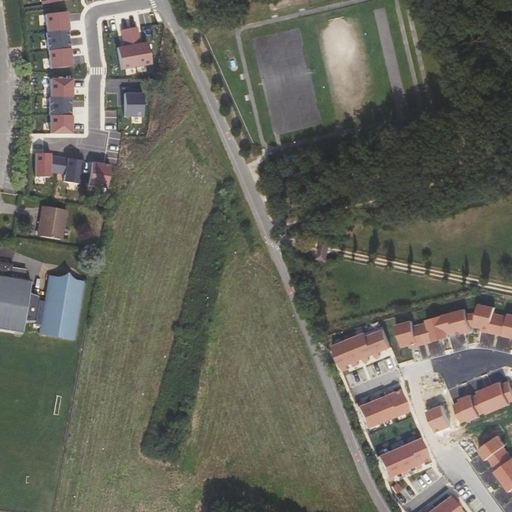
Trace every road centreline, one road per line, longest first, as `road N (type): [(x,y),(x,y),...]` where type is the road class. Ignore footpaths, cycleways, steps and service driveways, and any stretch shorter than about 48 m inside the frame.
road 1 (residential): [(164,0),(386,511)]
road 2 (track): [(511,162),(264,224)]
road 3 (residential): [(152,0),(96,11),(96,141),(47,144)]
road 4 (residential): [(496,511),(441,448),(422,413),(415,368)]
